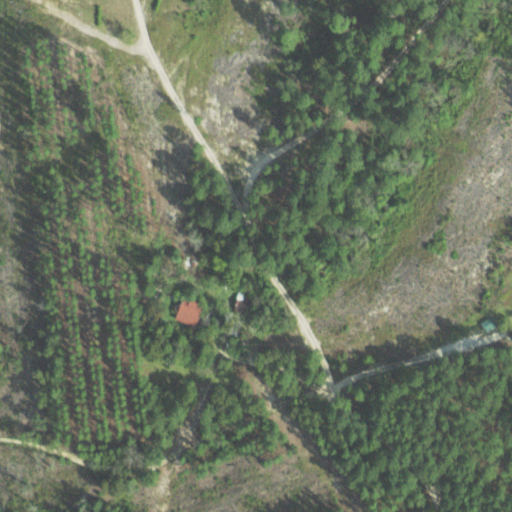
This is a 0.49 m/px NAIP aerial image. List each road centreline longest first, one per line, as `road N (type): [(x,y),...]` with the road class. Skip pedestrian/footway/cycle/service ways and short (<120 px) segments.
road 1 (residential): [(438,511),(427,476),(331,387),(319,366),(231,316),(175,273),(153,244),(121,234),(66,162)]
road 2 (residential): [(319,366),(153,60),(139,0)]
road 3 (residential): [(189,128),(511,4)]
